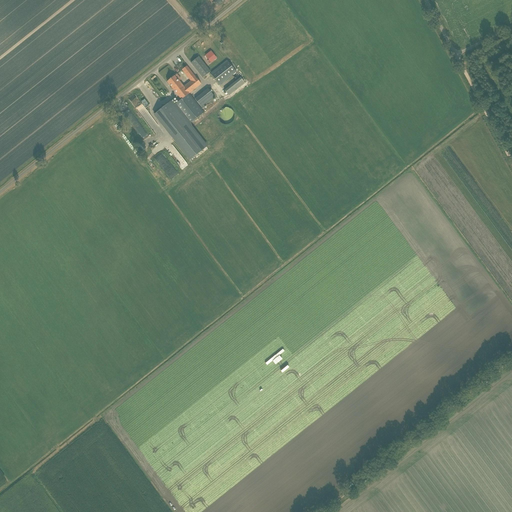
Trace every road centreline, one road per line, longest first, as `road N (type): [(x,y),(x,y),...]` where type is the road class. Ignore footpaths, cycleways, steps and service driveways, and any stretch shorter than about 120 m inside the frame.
road 1 (unclassified): [(0,192),(240,0)]
road 2 (track): [(321,511),(511,359)]
